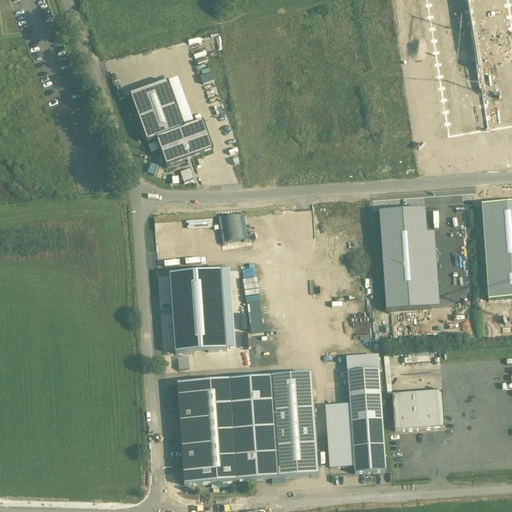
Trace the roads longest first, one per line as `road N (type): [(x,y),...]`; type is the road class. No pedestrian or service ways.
road 1 (residential): [(511,178),(135,199)]
road 2 (residential): [(511,486),(161,511)]
road 3 (residential): [(157,511),(135,199)]
road 4 (residential): [(135,199),(67,0)]
